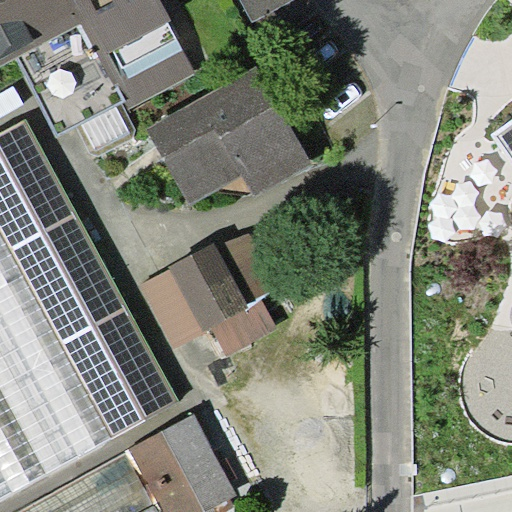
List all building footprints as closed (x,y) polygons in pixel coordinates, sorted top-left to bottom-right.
[(125,100),(71,0),(0,0),(0,65),(16,57),(58,136),(125,100)] [(71,0),(125,100),(129,107),(196,72),(169,20),(172,18),(162,0),(71,0)] [(291,0),(242,0),(254,21),(291,0)] [(258,66),(147,128),(189,204),(243,174),(256,196),(313,164),(258,66)] [(0,499),(180,402),(26,118),(0,132),(0,499)] [(511,120),(494,133),(511,159),(511,120)] [(172,269),(142,284),(175,349),(212,330),(225,356),(279,329),(262,297),(280,288),(251,231),(218,247),(215,241),(169,265),(172,269)] [(127,452),(16,511),(200,511),(238,492),(194,412),(126,449),(127,452)]
